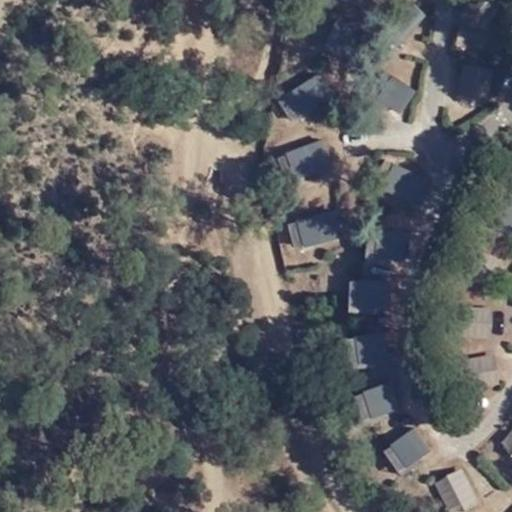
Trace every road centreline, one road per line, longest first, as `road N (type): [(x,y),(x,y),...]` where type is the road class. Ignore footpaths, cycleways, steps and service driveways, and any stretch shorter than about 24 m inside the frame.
road 1 (track): [(232,0),(209,66),(210,122),(254,200),(322,460),(359,511)]
road 2 (track): [(210,122),(177,242),(216,511)]
